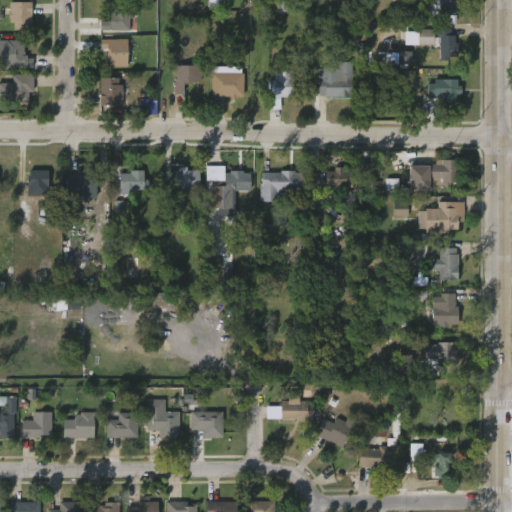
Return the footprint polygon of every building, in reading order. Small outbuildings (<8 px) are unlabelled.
[(456,0),(456,15),(428,15),(428,5),(426,5),(426,0),(456,0)] [(31,4),(31,8),(34,8),(34,13),(32,13),(32,30),(13,30),(13,23),(9,23),(9,2),(31,4)] [(132,4),(129,31),(122,30),(121,32),(99,32),(100,22),(109,22),(110,13),(113,13),(113,4),(132,4)] [(456,36),(455,56),(449,56),(449,62),(440,62),(440,47),(434,47),(434,45),(417,44),(418,29),(433,30),(433,38),(438,38),(438,29),(451,30),(451,36),(456,36)] [(25,40),(25,55),(28,55),(28,58),(34,58),(34,68),(9,67),(9,70),(0,70),(0,55),(6,56),(6,40),(25,40)] [(133,40),(133,51),(127,51),(127,66),(110,66),(110,59),(106,59),(106,50),(100,50),(100,40),(133,40)] [(410,65),(410,52),(397,51),(397,64),(410,65)] [(352,62),(352,98),(318,96),(318,69),(339,70),(339,62),(352,62)] [(192,83),(192,84),(185,84),(185,95),(175,95),(175,65),(191,66),(191,63),(202,63),(201,83),(192,83)] [(236,97),(236,100),(230,100),(230,97),(211,97),(212,67),(243,67),(243,97),(236,97)] [(279,110),(269,110),(269,81),(275,81),(275,71),(293,71),(293,97),(280,97),(280,110),(279,110)] [(28,102),(0,102),(0,84),(11,84),(12,74),(33,75),(33,92),(28,92),(28,102)] [(118,79),(118,85),(127,85),(127,105),(101,106),(100,78),(118,79)] [(459,80),(458,85),(462,85),(461,95),(458,95),(457,104),(442,105),(442,98),(426,98),(427,84),(434,84),(435,79),(459,80)] [(156,100),(142,99),(141,115),(156,115),(156,100)] [(433,190),(413,190),(412,166),(432,166),(432,160),(460,160),(460,182),(454,182),(454,185),(433,185),(433,190)] [(78,163),(78,169),(83,169),(83,167),(90,167),(90,170),(96,170),(96,188),(83,188),(83,197),(72,197),(72,189),(65,188),(65,163),(78,163)] [(225,166),(225,173),(231,173),(231,171),(245,170),(245,173),(252,173),(252,191),(236,191),(236,208),(212,208),(212,181),(207,181),(207,166),(225,166)] [(188,167),(188,171),(199,171),(199,190),(177,190),(177,194),(183,194),(184,212),(165,213),(165,195),(175,195),(175,191),(174,191),(174,171),(178,171),(178,167),(188,167)] [(353,172),(352,188),(322,187),(322,190),(314,190),(314,177),(307,176),(307,167),(314,167),(314,173),(335,172),(335,167),(345,168),(345,171),(353,172)] [(47,170),(47,186),(35,186),(35,188),(26,186),(27,174),(29,174),(29,169),(47,170)] [(144,169),(144,179),(148,179),(148,189),(137,189),(137,193),(127,193),(127,197),(123,197),(123,194),(119,194),(119,173),(130,173),(130,169),(144,169)] [(294,170),(294,171),(302,171),(302,190),(286,191),(286,192),(287,192),(287,203),(277,203),(277,201),(260,201),(261,172),(280,172),(280,170),(294,170)] [(398,194),(398,179),(385,179),(385,194),(398,194)] [(392,216),(407,217),(407,202),(393,201),(392,216)] [(448,232),(425,233),(425,207),(437,207),(437,201),(463,201),(463,220),(457,220),(458,228),(448,228),(448,232)] [(412,246),(397,245),(397,267),(412,267),(412,246)] [(456,247),(456,253),(457,253),(458,277),(457,277),(457,280),(440,280),(439,269),(432,270),(432,259),(439,259),(439,247),(456,247)] [(455,301),(455,306),(457,306),(458,325),(448,325),(449,327),(434,326),(433,297),(441,297),(441,293),(456,293),(456,301),(455,301)] [(55,299),(56,310),(79,310),(79,298),(55,299)] [(454,342),(454,349),(458,349),(458,362),(438,362),(438,365),(424,365),(424,344),(438,344),(438,342),(454,342)] [(412,355),(395,355),(394,370),(411,371),(412,355)] [(448,382),(448,390),(452,390),(452,409),(433,408),(433,415),(422,415),(422,406),(421,406),(421,399),(419,399),(419,391),(432,391),(432,382),(448,382)] [(0,396),(17,396),(15,439),(0,439),(0,410),(6,411),(6,407),(0,407),(0,396)] [(312,401),(312,425),(297,425),(297,420),(292,420),(292,422),(281,422),(281,400),(312,401)] [(22,437),(21,437),(21,420),(32,420),(32,411),(51,412),(51,435),(43,435),(43,438),(22,437)] [(118,411),(118,412),(136,412),(137,436),(106,437),(105,411),(118,411)] [(222,411),(222,437),(202,437),(202,430),(189,430),(189,411),(222,411)] [(94,438),(63,438),(62,420),(74,419),(74,414),(79,414),(79,413),(93,412),(94,438)] [(179,412),(179,438),(158,438),(158,430),(147,430),(147,412),(179,412)] [(357,421),(343,449),(316,435),(324,419),(334,424),(337,418),(346,422),(348,417),(357,421)] [(424,463),(424,444),(409,444),(409,463),(424,463)] [(395,446),(393,470),(358,465),(359,447),(378,449),(378,445),(395,446)] [(450,462),(450,465),(448,465),(448,476),(443,476),(443,479),(438,479),(438,476),(434,476),(434,471),(432,471),(432,465),(439,465),(439,468),(441,468),(441,462),(432,462),(432,456),(438,456),(438,452),(451,452),(450,462)] [(236,500),(236,511),(206,511),(207,501),(234,501),(234,500),(236,500)] [(274,501),(274,511),(245,511),(245,501),(274,501)] [(40,502),(40,511),(7,511),(7,502),(40,502)] [(79,511),(47,511),(47,509),(59,509),(59,502),(79,502),(79,511)] [(87,511),(87,507),(98,507),(98,505),(104,505),(104,502),(119,502),(118,511),(87,511)] [(158,502),(158,511),(127,511),(127,507),(139,507),(139,502),(158,502)] [(187,502),(187,504),(196,504),(196,511),(166,511),(166,502),(187,502)]
